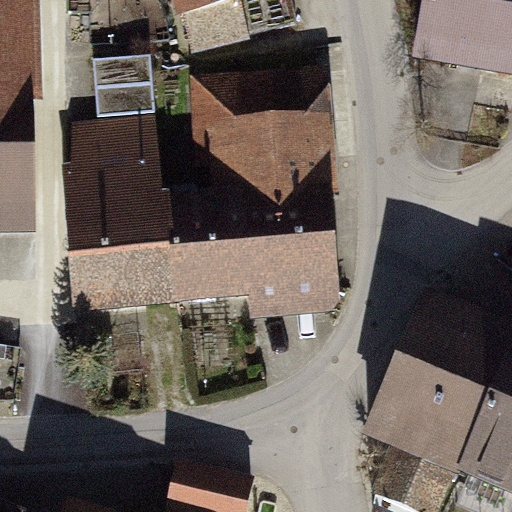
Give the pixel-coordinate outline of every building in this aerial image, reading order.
[(35,0),(0,0),(0,230),(39,229),(35,0)] [(177,0),(184,25),(286,0),(177,0)] [(511,0),(434,0),(421,75),(511,90),(511,0)] [(169,117),(71,123),(83,316),(258,306),(259,325),(343,320),(328,73),(199,81),(206,198),(174,200),(169,117)] [(511,334),(432,301),(369,445),(400,460),(382,498),(412,511),(454,511),(468,482),(511,501),(511,334)] [(251,511),(258,484),(184,465),(172,511),(251,511)] [(0,511),(106,511),(73,500),(67,511),(9,511),(0,508),(0,511)]
